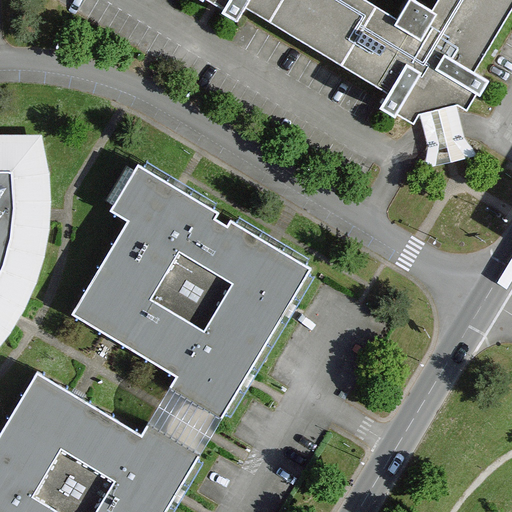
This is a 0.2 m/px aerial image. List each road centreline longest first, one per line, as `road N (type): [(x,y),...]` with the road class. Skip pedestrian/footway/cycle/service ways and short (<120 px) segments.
road 1 (unclassified): [(489,299),(151,90),(84,69),(0,64)]
road 2 (tertiary): [(360,511),(489,299)]
